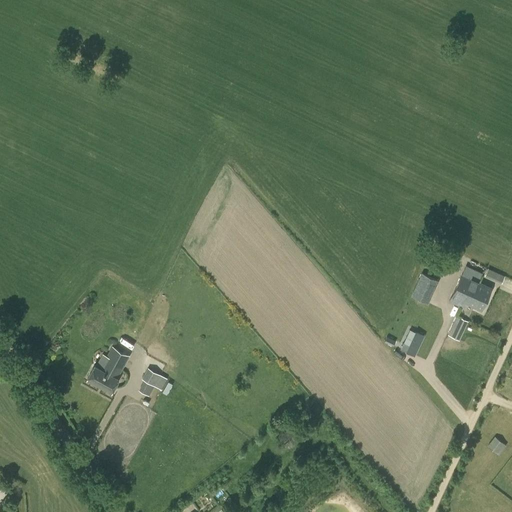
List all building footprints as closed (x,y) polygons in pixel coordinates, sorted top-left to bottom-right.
[(485,276),(493,279),(496,272),(488,268),(485,276)] [(412,295),(419,298),(428,303),(438,281),(422,273),(412,295)] [(482,310),(492,287),(462,273),(452,297),(482,310)] [(459,340),(468,321),(457,316),(448,335),(459,340)] [(404,341),(400,348),(415,355),(425,334),(416,330),(409,344),(404,341)] [(395,340),(387,336),(384,341),(393,345),(395,340)] [(117,378),(129,356),(113,347),(101,369),(95,365),(87,379),(111,392),(119,379),(117,378)] [(160,375),(148,368),(142,379),(154,386),(160,375)] [(169,381),(165,392),(171,394),(175,382),(169,381)] [(497,453),(504,443),(495,436),(488,446),(497,453)]
